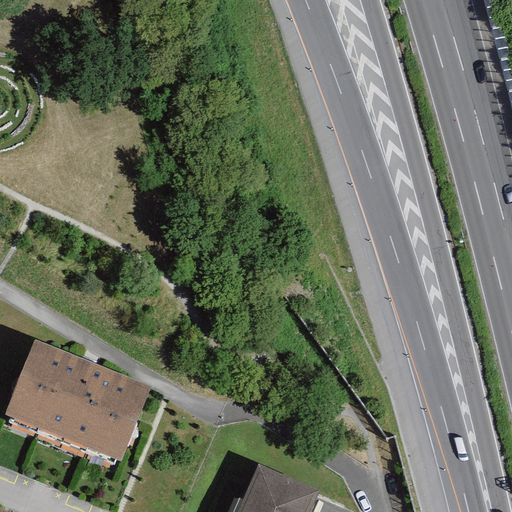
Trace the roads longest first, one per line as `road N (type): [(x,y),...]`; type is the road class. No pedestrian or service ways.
road 1 (motorway): [(304,0),(386,225),(468,511)]
road 2 (motorway): [(360,0),(421,215),(490,511)]
road 3 (motorway): [(511,291),(432,0)]
